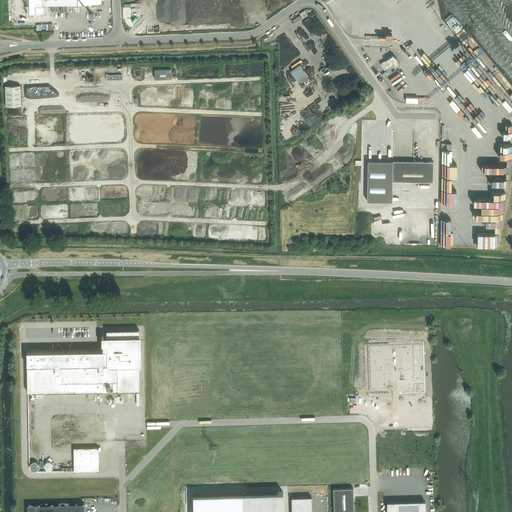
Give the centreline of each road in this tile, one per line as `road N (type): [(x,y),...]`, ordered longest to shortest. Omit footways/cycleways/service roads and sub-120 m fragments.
road 1 (unclassified): [(374,511),(372,430),(362,418),(181,424),(122,485),(123,511)]
road 2 (unclassified): [(314,272),(1,264)]
road 3 (unclassified): [(26,274),(314,272)]
road 4 (unknown): [(432,116),(437,191),(399,196),(389,184),(389,105)]
road 5 (unclassified): [(511,282),(314,272)]
road 6 (unclassified): [(118,41),(248,35),(304,0)]
road 7 (unclassified): [(316,0),(396,116),(436,116)]
